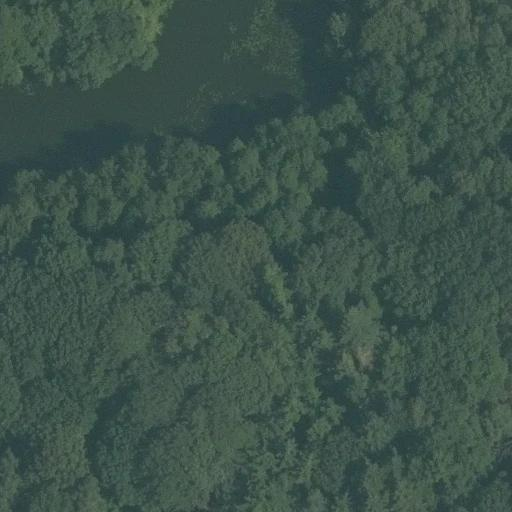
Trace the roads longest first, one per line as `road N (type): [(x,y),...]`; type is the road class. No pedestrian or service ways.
road 1 (track): [(173,263),(330,307),(430,303),(511,284)]
road 2 (track): [(173,263),(260,194),(337,163),(347,128)]
road 3 (track): [(0,235),(47,225),(173,263)]
